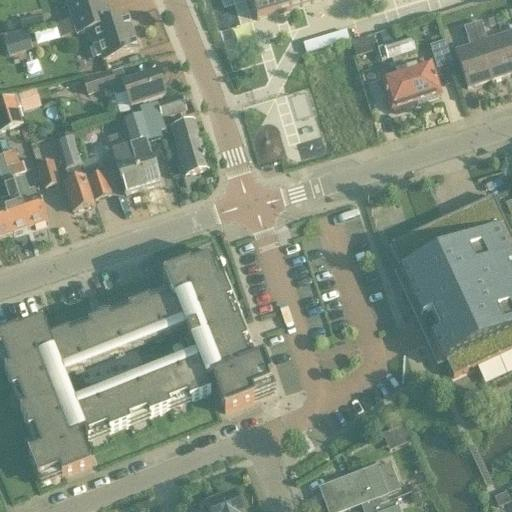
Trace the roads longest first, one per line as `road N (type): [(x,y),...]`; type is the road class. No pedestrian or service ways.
road 1 (residential): [(257,440),(316,404),(251,206)]
road 2 (residential): [(251,206),(511,126)]
road 3 (residential): [(0,289),(251,206)]
road 4 (residential): [(176,0),(251,206)]
road 5 (residential): [(71,511),(257,440)]
